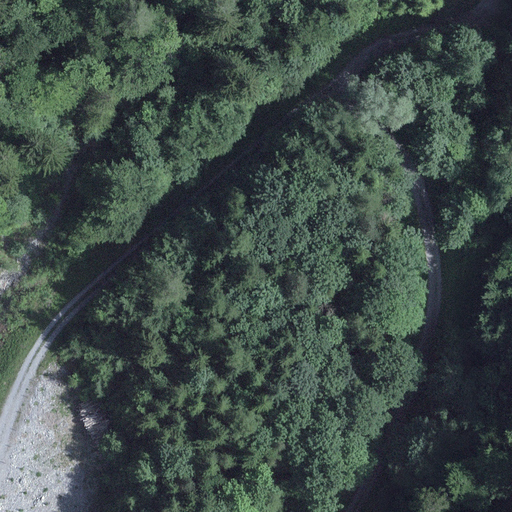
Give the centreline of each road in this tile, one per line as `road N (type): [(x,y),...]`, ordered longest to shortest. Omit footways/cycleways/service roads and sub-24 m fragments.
road 1 (track): [(323,90),(182,202),(66,314),(31,359),(0,442)]
road 2 (track): [(323,90),(400,156),(434,251),(435,300),(399,442),(356,511)]
road 3 (track): [(488,0),(479,16),(364,55),(323,90)]
